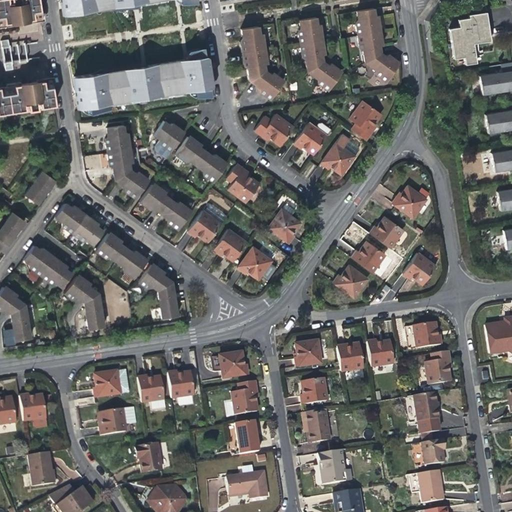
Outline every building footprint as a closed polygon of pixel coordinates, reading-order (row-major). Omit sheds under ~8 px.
[(37,18),(38,18),(34,0),(0,0),(0,23),(23,20),(21,12),(26,11),(26,13),(29,12),(29,13),(30,13),(30,14),(30,15),(31,15),(31,16),(32,16),(33,17),(34,17),(35,17),(35,18),(36,18),(37,18)] [(59,0),(62,15),(92,10),(135,8),(134,4),(159,0),(175,0),(176,1),(176,5),(192,4),(191,0),(59,0)] [(371,10),(354,12),(356,22),(353,26),(356,47),(360,50),(362,64),(369,70),(369,74),(381,83),(393,66),(390,64),(391,62),(387,59),(385,58),(384,59),(378,54),(377,48),(380,48),(380,47),(379,39),(377,39),(375,23),(376,22),(376,16),(372,17),(371,10)] [(23,20),(38,18),(37,18),(36,18),(35,18),(35,17),(34,17),(33,17),(32,16),(31,16),(31,15),(30,15),(30,14),(30,13),(29,13),(29,12),(26,13),(26,11),(21,12),(23,20)] [(478,57),(476,45),(471,45),(470,39),(488,36),(484,14),(467,17),(467,20),(457,22),(458,29),(447,31),(452,62),(463,60),(464,67),(476,65),(475,58),(478,57)] [(313,19),(296,21),(298,32),(297,33),(296,35),(299,57),(301,58),(303,59),(304,73),(312,79),(313,84),(324,92),(336,76),(331,72),(333,70),(328,66),(326,65),(324,67),(319,64),(318,57),(322,56),(321,48),(319,48),(317,32),(318,31),(318,25),(314,26),(313,19)] [(268,77),(262,72),(261,65),(265,65),(263,57),(263,56),(262,56),(261,51),(260,41),(261,40),(260,34),(257,35),(256,32),(256,27),(239,30),(240,40),(238,43),(239,54),(241,65),(244,68),(246,82),(254,87),(255,92),(267,101),(279,85),(274,81),(276,79),(271,75),(269,74),(268,77)] [(489,42),(488,36),(470,39),(471,45),(476,45),(489,42)] [(99,73),(71,77),(74,93),(76,108),(84,107),(86,115),(106,109),(105,104),(189,92),(190,99),(206,98),(204,89),(206,89),(208,87),(204,60),(200,57),(199,49),(184,53),(185,60),(142,66),(138,67),(99,69),(99,73)] [(491,89),(503,87),(504,87),(503,82),(511,80),(511,71),(477,77),(480,96),(492,94),(491,89)] [(48,80),(47,80),(46,81),(45,81),(44,82),(43,82),(42,83),(42,84),(41,84),(41,85),(41,86),(40,86),(40,87),(40,88),(38,88),(38,90),(33,91),(32,83),(0,87),(0,113),(25,110),(25,111),(33,110),(33,109),(51,106),(48,80)] [(38,82),(32,83),(33,91),(38,90),(38,88),(40,88),(40,87),(40,86),(41,86),(41,85),(41,84),(42,84),(42,83),(43,82),(44,82),(45,81),(46,81),(47,80),(38,82)] [(511,90),(511,80),(503,82),(504,87),(503,87),(504,92),(511,90)] [(349,131),(364,142),(374,128),(372,127),(380,116),(361,102),(347,121),(353,125),(349,131)] [(497,128),(509,126),(510,126),(509,120),(511,119),(511,110),(483,115),(486,134),(498,132),(497,128)] [(278,147),(292,129),(273,115),(269,121),(263,117),(252,132),(266,141),(267,139),(271,142),(278,147)] [(158,145),(168,152),(174,144),(180,135),(173,130),(172,127),(170,125),(168,127),(160,122),(150,135),(157,140),(158,145)] [(312,155),(325,137),(306,123),(291,144),(299,149),(301,148),(305,150),(312,155)] [(123,134),(121,126),(105,129),(106,139),(104,141),(105,145),(108,165),(111,167),(111,171),(112,181),(123,189),(124,194),(128,197),(133,200),(146,182),(141,179),(142,177),(135,172),(134,174),(129,170),(129,165),(131,164),(130,155),(128,156),(126,140),(127,139),(126,134),(123,134)] [(319,164),(326,169),(328,167),(333,171),(339,175),(357,150),(357,148),(340,136),(319,164)] [(201,177),(210,183),(223,166),(215,160),(214,158),(210,155),(208,157),(196,148),(198,146),(195,144),(192,144),(184,138),(178,147),(172,155),(180,161),(184,160),(200,172),(201,177)] [(287,162),(296,150),(291,146),(282,158),(287,162)] [(502,167),(511,165),(511,150),(489,154),(492,173),(503,172),(502,167)] [(233,166),(217,186),(242,204),(255,185),(244,177),(246,175),(233,166)] [(45,191),(53,180),(40,170),(22,194),(27,197),(27,201),(31,201),(35,204),(45,191)] [(172,229),(175,232),(188,214),(180,208),(179,204),(177,203),(174,206),(161,196),(164,193),(161,191),(158,192),(150,185),(137,203),(143,208),(145,209),(150,209),(165,221),(166,224),(172,229)] [(391,203),(412,218),(425,200),(407,186),(398,197),(396,196),(394,199),(391,203)] [(509,206),(511,204),(511,190),(495,193),(498,212),(509,210),(509,206)] [(81,240),(91,246),(101,233),(93,228),(95,226),(92,223),(89,223),(74,212),(72,209),(69,207),(68,208),(61,203),(51,217),(60,224),(60,227),(78,241),(81,240)] [(183,234),(190,239),(191,237),(196,241),(202,245),(216,227),(222,219),(221,219),(222,218),(220,216),(219,217),(207,209),(208,208),(205,205),(203,206),(201,208),(202,209),(199,214),(198,213),(183,234)] [(12,235),(23,221),(10,210),(0,224),(0,240),(1,241),(6,244),(12,235)] [(264,232),(285,247),(290,240),(288,239),(297,227),(277,213),(264,232)] [(368,234),(389,249),(403,230),(384,217),(376,228),(374,226),(372,229),(368,234)] [(511,229),(501,231),(504,250),(511,249),(511,229)] [(208,251),(215,258),(217,256),(220,258),(228,264),(241,245),(223,232),(208,251)] [(105,236),(93,252),(103,259),(107,258),(121,270),(122,273),(131,280),(144,264),(136,258),(136,255),(132,253),(131,255),(117,246),(119,243),(117,242),(116,241),(113,241),(105,236)] [(350,259),(371,273),(385,255),(366,241),(358,253),(356,252),(354,254),(350,259)] [(70,275),(62,270),(64,267),(62,265),(60,264),(57,264),(43,254),(42,250),(38,248),(36,250),(30,245),(20,259),(29,265),(29,271),(46,283),(50,282),(60,289),(70,275)] [(232,270),(240,276),(241,274),(246,277),(252,281),(266,263),(247,250),(232,270)] [(401,274),(409,279),(410,277),(416,282),(421,286),(435,267),(416,253),(401,274)] [(332,283),(353,298),(367,279),(348,266),(339,278),(337,276),(336,278),(332,283)] [(137,283),(136,284),(144,290),(148,288),(154,294),(158,320),(163,319),(166,321),(168,318),(173,318),(171,297),(170,285),(159,276),(160,273),(158,272),(157,270),(153,271),(148,267),(137,283)] [(84,282),(80,281),(75,277),(62,295),(68,300),(76,298),(82,303),(85,331),(89,330),(93,333),(95,329),(100,329),(99,316),(97,295),(85,286),(87,284),(84,282)] [(0,285),(0,310),(2,310),(5,312),(8,313),(8,316),(9,323),(12,341),(17,341),(20,343),(22,340),(27,339),(25,327),(23,305),(12,297),(14,293),(11,292),(8,292),(0,286),(0,285)] [(511,352),(511,319),(486,323),(490,353),(508,351),(511,352)] [(412,326),(416,349),(441,345),(440,336),(438,336),(435,322),(412,326)] [(366,342),(370,368),(392,365),(389,341),(375,343),(375,341),(366,342)] [(294,360),(295,369),(320,364),(317,343),(294,346),(296,360),(294,360)] [(335,347),(339,368),(340,373),(362,369),(359,346),(346,348),(345,345),(335,347)] [(448,351),(430,354),(431,362),(423,363),(427,386),(450,382),(448,369),(451,369),(448,351)] [(217,357),(221,379),(246,375),(245,367),(242,367),(240,353),(217,357)] [(125,370),(116,371),(119,394),(128,392),(125,370)] [(93,397),(119,394),(116,371),(92,375),(94,389),(92,389),(93,397)] [(166,373),(170,400),(193,396),(189,373),(176,375),(176,372),(166,373)] [(148,403),(163,401),(159,378),(147,379),(146,377),(136,378),(139,399),(140,404),(148,403)] [(300,397),(301,406),(327,402),(324,380),(300,383),(302,397),(300,397)] [(253,382),(235,385),(236,392),(229,393),(233,416),(255,412),(253,400),(256,399),(253,382)] [(434,393),(406,398),(404,398),(408,424),(437,420),(434,393)] [(22,421),(45,417),(42,395),(34,395),(29,396),(29,394),(19,395),(22,421)] [(0,423),(16,422),(12,399),(3,400),(0,400),(0,423)] [(164,410),(163,401),(148,403),(150,412),(164,410)] [(98,427),(99,435),(125,431),(122,410),(98,413),(100,427),(98,427)] [(302,435),(305,434),(303,417),(324,414),(324,410),(299,414),(302,435)] [(328,440),(324,414),(303,417),(305,434),(306,443),(328,440)] [(237,455),(257,452),(253,421),(233,424),(237,455)] [(444,451),(443,441),(420,445),(423,467),(444,464),(442,452),(444,451)] [(134,447),(136,460),(138,459),(140,473),(160,469),(156,444),(134,447)] [(338,475),(343,474),(340,451),(315,454),(317,466),(318,466),(319,472),(318,472),(320,485),(339,483),(338,475)] [(30,487),(51,484),(49,470),(47,453),(26,456),(25,455),(30,487)] [(436,471),(415,475),(420,505),(443,502),(440,487),(439,487),(436,471)] [(225,477),(227,494),(248,492),(248,495),(249,500),(267,497),(263,472),(225,477)] [(47,496),(53,505),(58,511),(78,511),(90,504),(84,495),(79,497),(74,490),(72,492),(68,485),(47,496)] [(145,501),(155,511),(175,511),(186,499),(173,485),(156,486),(145,501)] [(79,487),(74,490),(79,497),(84,495),(79,487)] [(331,494),(333,505),(339,504),(340,511),(360,511),(357,489),(331,494)]
